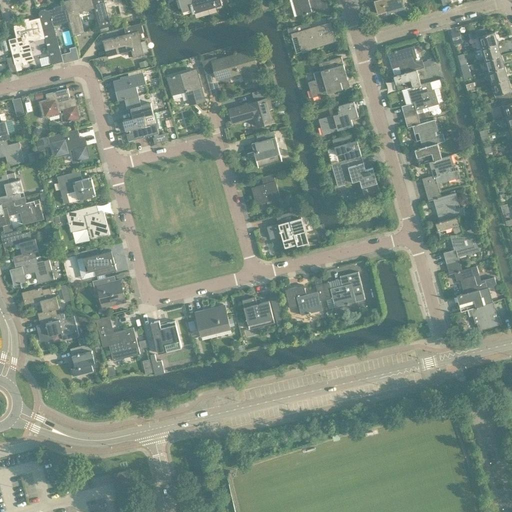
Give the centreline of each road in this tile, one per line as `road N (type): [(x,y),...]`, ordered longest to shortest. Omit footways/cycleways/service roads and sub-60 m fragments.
road 1 (tertiary): [(151,429),(446,358)]
road 2 (residential): [(114,167),(216,139),(254,274)]
road 3 (residential): [(254,274),(147,299),(114,167)]
road 4 (residential): [(415,233),(358,45)]
road 5 (residential): [(114,167),(84,74),(0,90)]
road 6 (residential): [(415,233),(254,274)]
road 7 (residential): [(358,45),(511,0)]
road 8 (tertiary): [(15,413),(80,439),(151,429)]
road 9 (residential): [(446,358),(415,233)]
